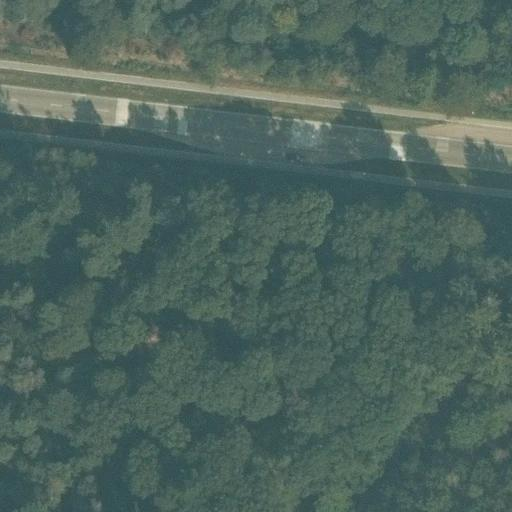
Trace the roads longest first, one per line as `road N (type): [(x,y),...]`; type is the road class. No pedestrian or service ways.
road 1 (primary): [(511,161),(0,103)]
road 2 (track): [(289,511),(468,273)]
